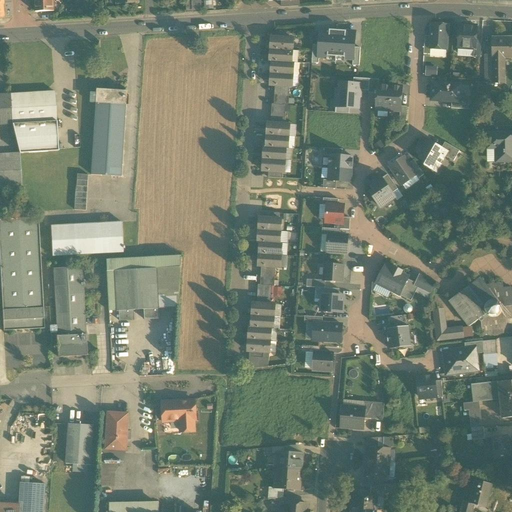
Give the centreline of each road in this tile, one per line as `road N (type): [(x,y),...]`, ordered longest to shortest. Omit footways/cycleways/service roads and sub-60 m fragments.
road 1 (residential): [(250,18),(227,365)]
road 2 (residential): [(250,18),(20,34)]
road 3 (residential): [(211,376),(0,390)]
road 4 (residential): [(420,9),(409,142),(366,165)]
road 5 (residential): [(381,248),(368,270),(358,339),(399,367),(434,362)]
road 6 (residential): [(420,9),(250,18)]
road 7 (residential): [(381,248),(431,274),(468,242),(511,241)]
road 8 (track): [(227,365),(218,511)]
